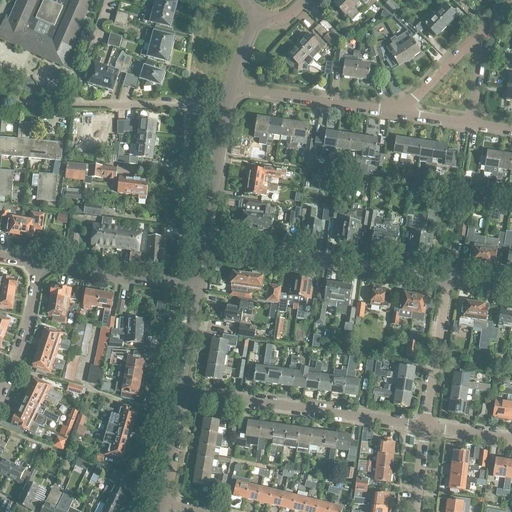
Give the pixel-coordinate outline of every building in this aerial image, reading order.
[(17,0),(10,17),(6,16),(0,30),(0,38),(71,70),(74,62),(66,59),(91,0),(72,0),(73,0),(71,0),(17,0)] [(156,3),(154,10),(175,16),(178,3),(165,0),(148,0),(149,1),(156,3)] [(339,0),(334,5),(346,17),(347,17),(352,22),(361,12),(347,0),(339,0)] [(347,0),(361,12),(366,7),(369,10),(376,3),(373,0),(347,0)] [(391,0),(387,4),(399,15),(399,14),(402,11),(400,9),(391,0)] [(393,17),(395,19),(399,15),(387,4),(380,11),(390,20),(393,17)] [(439,9),(433,14),(446,26),(455,16),(444,5),(439,9)] [(172,28),(175,16),(154,10),(152,18),(145,16),(143,21),(172,28)] [(129,15),(117,12),(116,18),(128,21),(129,15)] [(408,32),(397,39),(396,39),(410,60),(421,53),(412,39),(419,33),(410,25),(399,14),(399,15),(395,19),(394,19),(408,32)] [(436,36),(446,26),(433,14),(428,20),(428,21),(424,25),(436,36)] [(126,27),(128,21),(116,18),(114,23),(126,27)] [(319,24),(328,33),(337,42),(342,37),(333,29),(324,19),(319,24)] [(415,19),(410,25),(419,33),(424,28),(415,19)] [(367,20),(363,24),(367,28),(371,24),(367,20)] [(153,37),(151,45),(172,50),(175,38),(147,30),(146,35),(153,37)] [(332,47),(337,42),(328,33),(323,39),(332,47)] [(110,34),(109,40),(121,43),(122,37),(110,34)] [(308,35),(298,45),(309,55),(313,59),(318,54),(318,53),(324,47),(316,40),(314,41),(308,35)] [(396,39),(397,39),(395,37),(390,40),(393,44),(386,49),(390,55),(391,55),(399,67),(410,60),(396,39)] [(119,48),(121,43),(109,40),(107,45),(119,48)] [(375,44),(375,47),(379,56),(381,63),(388,61),(384,48),(382,49),(380,43),(375,44)] [(169,63),(172,50),(151,45),(149,52),(142,50),(140,55),(169,63)] [(301,71),(302,71),(307,71),(308,67),(314,61),(312,60),(313,59),(309,55),(298,45),(288,55),(295,62),(294,70),(301,71)] [(370,48),(373,58),(379,56),(375,47),(370,48)] [(353,58),(353,57),(344,56),(344,51),(337,50),(335,61),(333,68),(344,69),(343,77),(356,79),(358,63),(358,59),(353,58)] [(112,93),(119,72),(126,74),(127,74),(132,58),(126,56),(123,52),(120,54),(118,56),(116,59),(114,61),(113,63),(116,64),(114,70),(107,68),(100,89),(112,93)] [(88,85),(100,89),(107,68),(99,66),(101,59),(97,57),(88,85)] [(143,80),(144,87),(151,86),(152,83),(162,86),(166,74),(150,69),(152,63),(146,61),(140,79),(143,80)] [(334,64),(327,63),(325,75),(332,76),(334,64)] [(369,80),(371,64),(358,63),(356,79),(369,80)] [(138,78),(127,74),(126,74),(123,86),(134,89),(138,78)] [(258,118),(255,138),(260,139),(259,145),(267,146),(271,120),(258,118)] [(138,132),(155,134),(156,131),(157,131),(158,124),(156,124),(157,122),(140,120),(138,132)] [(273,142),(274,135),(281,137),(283,121),(271,120),(267,146),(271,147),(272,142),(273,142)] [(283,121),(281,137),(288,138),(288,142),(287,149),(292,150),(296,123),(283,121)] [(18,135),(18,139),(28,140),(29,136),(34,136),(35,124),(19,123),(18,135)] [(297,151),(298,144),(306,145),(306,140),(307,140),(309,125),(296,123),(292,150),(297,151)] [(137,144),(154,146),(154,143),(155,143),(156,137),(155,137),(155,134),(138,132),(138,133),(137,144)] [(323,151),(324,147),(331,148),(329,160),(330,160),(330,162),(335,163),(335,161),(336,161),(337,154),(337,149),(340,134),(327,132),(326,139),(316,138),(314,149),(323,151)] [(340,134),(337,149),(350,151),(352,136),(340,134)] [(352,136),(350,151),(356,152),(356,157),(355,164),(361,165),(365,138),(352,136)] [(0,138),(0,156),(2,157),(12,157),(13,139),(0,138)] [(368,159),(374,160),(377,140),(365,138),(361,165),(366,165),(367,159),(368,159)] [(13,139),(12,157),(30,159),(31,141),(28,140),(18,139),(13,139)] [(394,153),(401,154),(401,160),(400,166),(405,167),(406,160),(407,155),(409,141),(396,139),(394,153)] [(31,141),(30,159),(48,160),(49,142),(38,141),(34,141),(31,141)] [(412,156),(420,157),(422,143),(409,141),(407,155),(412,156)] [(49,142),(48,160),(55,161),(61,161),(62,161),(64,143),(49,142)] [(422,143),(420,157),(427,158),(433,159),(435,144),(422,143)] [(154,149),(154,146),(137,144),(136,158),(152,160),(153,155),(154,155),(155,149),(154,149)] [(448,147),(435,144),(433,159),(445,161),(444,166),(455,167),(458,152),(447,150),(448,147)] [(313,153),(306,151),(304,165),(311,166),(313,153)] [(252,159),(265,161),(266,154),(253,152),(252,159)] [(484,173),(492,174),(491,179),(488,179),(487,189),(490,189),(489,194),(494,195),(495,190),(496,181),(497,174),(498,169),(500,154),(487,152),(485,167),(484,173)] [(498,169),(503,169),(511,171),(511,162),(511,155),(500,154),(498,169)] [(384,156),(377,155),(375,167),(382,168),(384,156)] [(65,179),(84,181),(83,184),(92,185),(92,181),(92,182),(93,178),(101,178),(110,179),(110,181),(113,181),(114,181),(114,179),(116,180),(117,168),(103,167),(103,166),(89,165),(89,166),(86,165),(67,163),(65,179)] [(248,180),(269,184),(270,178),(285,180),(287,171),(272,169),(271,171),(250,168),(249,174),(247,175),(247,179),(248,180)] [(0,182),(13,184),(14,172),(1,171),(0,170),(0,182)] [(32,187),(38,187),(57,189),(58,175),(52,175),(39,174),(39,175),(33,175),(32,187)] [(404,174),(403,181),(414,183),(415,176),(404,174)] [(118,193),(133,195),(135,179),(120,177),(118,193)] [(470,187),(471,178),(464,177),(463,185),(470,187)] [(430,178),(429,185),(441,186),(441,179),(430,178)] [(133,195),(139,195),(138,200),(146,201),(146,199),(148,180),(135,179),(133,195)] [(245,191),(246,193),(262,196),(266,197),(267,191),(277,192),(279,185),(278,185),(278,186),(269,184),(248,180),(247,188),(246,188),(245,191)] [(0,197),(5,198),(12,198),(13,184),(0,182),(0,197)] [(379,183),(378,192),(387,194),(388,184),(379,183)] [(56,203),(57,189),(38,187),(37,201),(42,201),(56,203)] [(61,198),(65,198),(83,200),(84,192),(82,192),(82,191),(67,189),(62,188),(61,195),(61,198)] [(442,195),(433,194),(431,210),(439,211),(440,204),(445,205),(445,199),(441,198),(442,195)] [(487,209),(488,199),(481,198),(479,208),(487,209)] [(241,209),(244,210),(242,224),(241,229),(256,231),(259,212),(261,203),(242,200),(241,209)] [(492,202),(491,209),(507,212),(508,205),(492,202)] [(258,231),(258,229),(271,231),(274,214),(274,209),(269,209),(270,204),(261,203),(259,212),(256,231),(258,231)] [(76,213),(79,214),(84,215),(100,217),(102,207),(85,205),(81,204),(80,208),(77,207),(76,213)] [(332,204),(331,209),(330,219),(337,220),(339,205),(332,204)] [(302,219),(307,219),(307,220),(308,221),(305,237),(319,239),(322,222),(314,221),(316,209),(308,208),(308,211),(303,210),(302,218),(302,219)] [(329,222),(330,219),(331,209),(324,208),(322,221),(329,222)] [(337,241),(339,241),(341,243),(344,244),(347,242),(348,243),(352,211),(346,210),(345,215),(340,214),(337,230),(339,231),(337,241)] [(361,225),(362,218),(356,217),(357,211),(352,211),(348,243),(350,245),(354,245),(356,244),(358,231),(360,231),(361,225)] [(423,223),(418,253),(420,253),(422,255),(425,256),(426,254),(427,254),(428,247),(431,247),(434,225),(437,223),(438,212),(428,211),(427,223),(423,223)] [(295,213),(288,212),(287,215),(286,223),(286,224),(293,225),(295,213)] [(362,218),(361,225),(369,226),(370,214),(370,213),(363,212),(362,218)] [(33,238),(34,230),(41,231),(44,215),(30,213),(29,221),(22,219),(19,238),(26,239),(26,236),(33,238)] [(68,216),(58,214),(56,222),(67,224),(68,216)] [(383,248),(389,249),(390,250),(393,251),(395,250),(396,250),(398,233),(391,232),(392,226),(393,221),(394,214),(388,214),(387,220),(383,248)] [(405,228),(411,229),(410,234),(409,234),(408,244),(410,244),(409,252),(410,252),(412,254),(415,254),(417,253),(418,253),(423,223),(413,221),(414,216),(407,215),(405,228)] [(13,237),(19,238),(22,219),(9,217),(7,233),(13,235),(13,237)] [(99,247),(104,247),(106,233),(111,233),(112,227),(113,219),(102,217),(101,226),(94,225),(91,245),(91,246),(93,246),(92,250),(99,251),(99,247)] [(371,246),(372,246),(373,248),(376,248),(378,247),(383,248),(387,220),(376,219),(375,218),(374,227),(373,226),(373,229),(371,246)] [(468,221),(460,220),(457,241),(465,242),(468,221)] [(119,228),(112,227),(111,233),(106,233),(104,247),(139,252),(142,231),(119,228)] [(70,229),(68,244),(78,245),(80,230),(70,229)] [(467,240),(472,241),(469,260),(474,261),(473,262),(482,263),(484,247),(478,245),(479,240),(473,239),(475,230),(468,229),(467,240)] [(491,263),(495,264),(498,244),(504,245),(506,234),(499,233),(498,240),(486,238),(484,247),(482,263),(491,265),(491,263)] [(164,238),(149,237),(147,263),(159,264),(160,251),(163,251),(164,238)] [(140,266),(141,254),(131,253),(129,264),(140,266)] [(230,296),(246,299),(250,272),(245,271),(242,274),(233,272),(233,273),(232,274),(232,277),(233,278),(231,286),(231,287),(238,288),(237,291),(231,290),(230,296)] [(246,299),(248,299),(252,300),(253,289),(261,291),(263,274),(250,272),(246,299)] [(0,286),(15,289),(15,288),(16,289),(18,279),(0,276),(0,286)] [(281,294),(280,297),(278,312),(286,313),(288,303),(294,304),(293,310),(297,311),(302,279),(293,278),(292,286),(290,285),(288,295),(281,294)] [(311,281),(302,279),(297,311),(296,319),(307,320),(308,312),(305,311),(307,299),(311,299),(312,288),(310,288),(311,281)] [(323,326),(326,306),(336,308),(337,302),(340,285),(327,283),(325,300),(318,299),(318,300),(317,310),(314,324),(323,326)] [(50,296),(51,296),(69,299),(78,301),(79,296),(74,295),(73,298),(69,297),(71,289),(52,285),(50,296)] [(281,287),(269,285),(267,301),(279,303),(281,287)] [(337,302),(336,308),(347,310),(348,305),(349,305),(352,287),(340,285),(337,302)] [(0,296),(13,298),(15,289),(0,286),(0,296)] [(374,288),(371,305),(389,308),(390,302),(384,301),(385,290),(374,288)] [(90,306),(97,307),(100,293),(87,290),(84,308),(89,309),(90,306)] [(97,307),(105,308),(101,327),(114,329),(115,318),(109,317),(110,312),(113,295),(100,293),(97,307)] [(393,313),(391,325),(398,326),(400,318),(411,319),(415,296),(402,294),(399,314),(393,313)] [(0,306),(12,309),(13,298),(0,296),(0,306)] [(49,306),(73,310),(77,311),(78,306),(73,305),(73,307),(68,307),(69,299),(51,296),(49,306)] [(427,297),(415,296),(411,319),(423,321),(427,297)] [(241,323),(243,314),(252,316),(254,301),(237,298),(236,307),(235,307),(234,308),(227,306),(224,320),(241,323)] [(125,301),(118,300),(116,314),(122,315),(125,301)] [(166,301),(158,300),(156,309),(165,310),(166,301)] [(460,323),(454,322),(453,333),(466,334),(468,319),(474,320),(476,303),(463,301),(460,323)] [(365,305),(358,303),(354,326),(360,326),(361,318),(363,318),(365,305)] [(485,305),(476,303),(474,320),(481,321),(481,323),(487,323),(489,307),(485,306),(485,305)] [(48,316),(52,316),(51,322),(65,324),(66,319),(67,312),(73,313),(73,310),(49,306),(48,316)] [(505,310),(501,309),(498,325),(511,327),(511,321),(511,308),(505,308),(505,310)] [(344,331),(352,332),(355,311),(347,310),(344,331)] [(75,323),(76,323),(78,323),(79,318),(83,319),(84,312),(77,311),(75,323)] [(0,327),(6,330),(10,320),(0,316),(0,327)] [(119,331),(128,331),(144,332),(145,319),(129,318),(129,319),(120,318),(119,331)] [(256,329),(240,326),(239,336),(255,339),(256,329)] [(46,328),(42,338),(69,347),(71,343),(61,339),(62,334),(46,328)] [(483,344),(489,345),(490,340),(491,329),(485,328),(484,339),(483,344)] [(490,340),(496,341),(498,330),(491,329),(490,340)] [(143,343),(144,332),(128,331),(127,342),(143,343)] [(211,352),(225,354),(227,346),(236,347),(237,337),(223,335),(223,340),(213,339),(211,352)] [(39,347),(56,353),(58,348),(67,351),(69,347),(42,338),(39,347)] [(249,339),(243,338),(240,351),(247,353),(249,339)] [(109,347),(122,348),(123,341),(110,339),(109,347)] [(320,347),(321,341),(312,340),(312,344),(308,343),(307,349),(311,349),(311,354),(317,354),(317,349),(318,349),(319,347),(320,347)] [(418,343),(408,342),(406,357),(416,358),(418,343)] [(250,353),(257,354),(258,348),(258,344),(251,343),(250,353)] [(36,357),(64,366),(65,362),(54,358),(56,353),(39,347),(36,357)] [(108,347),(106,359),(111,360),(112,355),(127,362),(126,367),(142,370),(145,357),(129,355),(130,352),(113,350),(113,348),(108,347)] [(209,365),(223,367),(225,354),(211,352),(209,365)] [(268,383),(281,385),(283,370),(275,369),(276,364),(275,364),(276,358),(278,358),(278,352),(277,352),(272,352),(271,357),(268,383)] [(462,356),(450,354),(448,363),(460,365),(462,356)] [(257,367),(255,381),(268,383),(271,357),(266,356),(265,363),(264,363),(263,367),(257,367)] [(283,370),(281,385),(293,387),(297,361),(296,361),(297,357),(291,356),(289,371),(283,370)] [(36,357),(33,366),(50,372),(51,367),(62,371),(64,366),(36,357)] [(359,381),(353,380),(354,371),(356,371),(357,358),(349,357),(348,368),(344,394),(357,395),(359,381)] [(245,361),(239,360),(236,378),(242,379),(245,361)] [(293,387),(306,388),(308,369),(309,369),(301,367),(302,362),(297,361),(293,387)] [(306,388),(319,390),(321,375),(321,371),(322,364),(317,364),(316,370),(308,369),(306,388)] [(221,380),(222,374),(231,375),(231,369),(223,368),(223,367),(209,365),(206,378),(221,380)] [(374,376),(375,376),(398,379),(413,381),(415,368),(411,368),(403,366),(400,366),(394,365),(393,373),(380,371),(375,371),(374,376)] [(117,379),(124,380),(140,383),(142,370),(126,367),(119,366),(117,379)] [(331,392),(344,394),(348,368),(342,367),(341,374),(334,373),(333,377),(331,392)] [(453,387),(453,388),(468,390),(472,391),(479,392),(489,393),(490,386),(473,383),(473,384),(469,383),(470,377),(474,377),(474,371),(460,370),(459,374),(455,374),(453,387)] [(319,390),(331,392),(333,377),(326,376),(321,375),(319,390)] [(46,395),(59,401),(60,402),(63,397),(48,390),(50,386),(34,378),(30,387),(46,395)] [(117,379),(115,392),(122,393),(122,392),(138,395),(140,383),(124,380),(117,379)] [(384,385),(383,390),(411,394),(413,381),(398,379),(397,386),(392,386),(384,385)] [(84,388),(69,384),(67,391),(82,396),(82,394),(85,395),(86,390),(84,389),(84,388)] [(115,387),(103,384),(101,391),(113,395),(115,387)] [(26,396),(42,404),(44,400),(56,406),(59,401),(46,395),(30,387),(26,396)] [(453,388),(451,400),(466,402),(467,395),(468,390),(453,388)] [(372,395),(370,402),(372,402),(376,403),(377,396),(395,399),(394,404),(409,406),(411,394),(383,390),(374,389),(373,395),(372,395)] [(93,396),(89,394),(85,406),(89,408),(93,396)] [(21,405),(21,406),(47,418),(56,423),(59,418),(45,411),(47,407),(42,404),(26,396),(21,405)] [(451,400),(449,413),(468,415),(470,403),(466,402),(451,400)] [(491,401),(491,404),(495,405),(493,416),(504,418),(507,402),(496,401),(491,401)] [(102,412),(111,414),(134,420),(134,418),(136,419),(138,411),(119,405),(117,411),(103,407),(102,412)] [(486,406),(480,405),(478,417),(484,418),(486,406)] [(17,414),(17,415),(39,426),(43,427),(43,426),(45,425),(47,421),(46,420),(47,418),(21,406),(17,414)] [(73,408),(69,418),(75,420),(78,411),(73,408)] [(88,411),(82,409),(80,416),(86,418),(88,411)] [(108,423),(131,430),(134,420),(111,414),(109,422),(108,423)] [(11,423),(29,431),(29,432),(35,435),(39,426),(17,415),(16,416),(15,415),(11,423)] [(204,419),(202,433),(218,435),(219,428),(224,429),(226,419),(219,417),(218,422),(204,419)] [(69,418),(65,427),(71,430),(75,420),(69,418)] [(238,433),(236,447),(250,449),(251,438),(259,439),(261,423),(248,421),(246,434),(238,433)] [(106,433),(128,439),(131,430),(108,423),(106,433)] [(229,423),(227,436),(235,437),(237,425),(229,423)] [(255,463),(262,464),(264,451),(265,440),(271,441),(274,425),(261,423),(259,439),(255,463)] [(84,437),(87,428),(75,425),(73,433),(84,437)] [(271,441),(269,455),(275,456),(276,448),(277,442),(284,443),(287,426),(274,425),(271,441)] [(62,426),(59,435),(68,439),(71,430),(65,427),(62,426)] [(283,447),(296,449),(300,428),(287,426),(284,443),(283,447)] [(300,428),(296,449),(309,451),(310,447),(312,430),(300,428)] [(317,452),(322,452),(323,449),(325,432),(312,430),(310,447),(317,448),(317,452)] [(325,432),(323,449),(337,451),(339,434),(325,432)] [(103,443),(125,449),(128,439),(106,433),(103,440),(103,443)] [(200,445),(215,448),(220,449),(222,442),(222,441),(223,436),(218,435),(202,433),(200,445)] [(352,436),(339,434),(337,451),(349,453),(352,436)] [(67,440),(57,436),(53,447),(63,451),(67,440)] [(360,454),(377,456),(377,455),(394,457),(395,444),(390,443),(390,439),(384,438),(384,442),(378,442),(378,446),(373,446),(372,449),(368,449),(368,443),(362,442),(360,454)] [(102,446),(107,447),(105,454),(122,459),(125,449),(103,443),(102,446)] [(198,458),(213,461),(231,464),(232,458),(217,455),(216,457),(214,457),(215,448),(200,445),(198,458)] [(453,464),(453,465),(474,467),(475,459),(469,459),(470,453),(454,451),(453,464)] [(488,452),(480,451),(478,467),(486,468),(488,452)] [(105,456),(98,454),(96,461),(102,463),(105,456)] [(377,456),(375,468),(392,470),(394,457),(377,455),(377,456)] [(356,458),(348,456),(345,479),(352,480),(356,458)] [(196,471),(211,473),(219,475),(222,475),(223,470),(218,469),(218,468),(212,467),(213,461),(198,458),(196,471)] [(0,472),(8,476),(14,465),(2,459),(0,464),(0,472)] [(492,478),(505,479),(508,461),(495,459),(492,478)] [(90,465),(78,460),(75,466),(87,471),(90,465)] [(22,484),(24,480),(20,478),(24,470),(18,467),(20,463),(16,461),(14,465),(8,476),(19,481),(19,482),(22,484)] [(502,497),(509,498),(511,480),(511,461),(508,461),(505,479),(503,490),(502,497)] [(96,469),(94,474),(100,476),(102,472),(100,471),(104,464),(99,462),(96,469)] [(238,464),(235,466),(233,472),(240,473),(240,472),(245,473),(247,466),(238,464)] [(294,464),(293,467),(293,471),(300,473),(301,465),(294,464)] [(453,465),(451,476),(467,478),(468,472),(472,472),(472,471),(478,472),(479,467),(474,467),(453,465)] [(251,474),(263,477),(265,470),(253,467),(251,474)] [(370,474),(375,474),(374,482),(391,484),(392,470),(375,468),(372,468),(365,467),(364,473),(370,473),(370,474)] [(27,482),(22,493),(34,498),(36,495),(39,487),(31,483),(37,470),(32,468),(26,481),(27,482)] [(115,470),(109,481),(127,490),(132,479),(115,470)] [(209,486),(217,487),(217,489),(225,490),(228,476),(222,475),(219,475),(218,481),(210,480),(211,473),(196,471),(193,484),(209,486)] [(96,484),(100,476),(94,474),(90,481),(96,484)] [(466,490),(467,478),(451,476),(450,489),(466,490)] [(356,478),(355,485),(368,487),(368,480),(356,478)] [(104,492),(110,495),(122,501),(127,490),(109,481),(104,492)] [(233,497),(246,500),(249,485),(237,482),(233,497)] [(249,485),(246,500),(257,503),(261,488),(249,485)] [(355,485),(355,492),(367,493),(368,487),(355,485)] [(87,488),(85,493),(86,496),(89,498),(93,491),(87,488)] [(261,488),(257,503),(269,506),(273,491),(261,488)] [(40,511),(54,511),(57,508),(63,495),(52,489),(46,502),(45,502),(40,511)] [(273,491),(269,506),(281,509),(285,494),(273,491)] [(354,498),(353,504),(371,506),(371,505),(388,507),(389,495),(372,492),(372,500),(354,498)] [(22,493),(17,503),(34,511),(35,508),(36,508),(39,501),(34,498),(22,493)] [(285,494),(281,509),(293,511),(296,496),(285,494)] [(108,500),(105,505),(117,511),(122,501),(110,495),(108,500)] [(95,500),(89,498),(86,496),(87,503),(89,504),(89,503),(92,505),(95,500)] [(296,496),(293,511),(294,511),(304,511),(308,499),(296,496)] [(448,501),(446,511),(469,511),(471,500),(455,498),(455,502),(448,501)] [(308,499),(304,511),(317,511),(320,502),(308,499)] [(320,502),(317,511),(329,511),(331,505),(320,502)]
